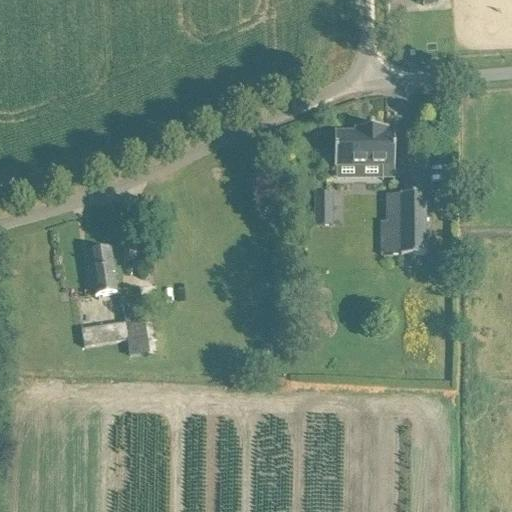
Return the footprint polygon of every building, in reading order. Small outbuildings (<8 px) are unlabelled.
[(322,168),(382,168),(382,133),(378,133),(378,130),(353,130),(353,133),(322,133),(322,168)] [(332,195),(314,195),(314,227),(331,227),(332,195)] [(381,195),(381,215),(381,255),(424,255),(424,195),(381,195)] [(88,253),(91,273),(95,298),(117,295),(113,269),(110,250),(88,253)] [(82,332),(85,348),(136,340),(132,319),(144,317),(139,289),(121,293),(126,325),(82,332)] [(272,347),(261,347),(260,367),(271,368),(272,347)]
